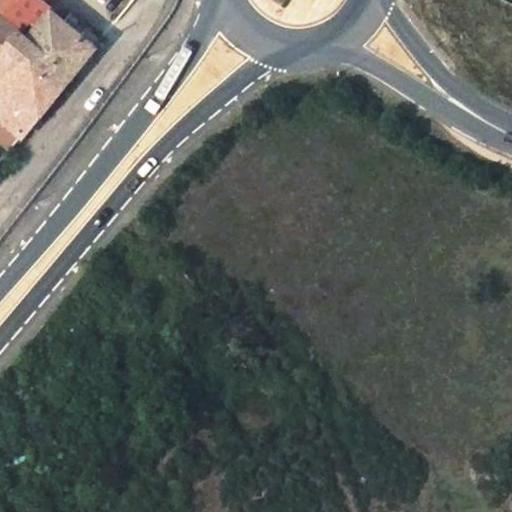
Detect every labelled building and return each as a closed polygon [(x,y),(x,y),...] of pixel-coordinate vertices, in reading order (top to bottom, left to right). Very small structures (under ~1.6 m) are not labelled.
[(0,0),(0,7),(15,16),(30,0),(0,0)] [(23,21),(38,29),(58,9),(48,0),(30,0),(15,16),(23,21)] [(132,0),(92,0),(93,0),(114,21),(134,1),(132,0)] [(15,16),(0,7),(0,49),(10,39),(23,21),(15,16)] [(38,29),(23,21),(10,39),(68,86),(100,48),(58,9),(38,29)] [(10,39),(0,49),(0,78),(21,96),(45,115),(68,86),(10,39)] [(0,143),(12,154),(45,115),(21,96),(0,121),(0,143)]
